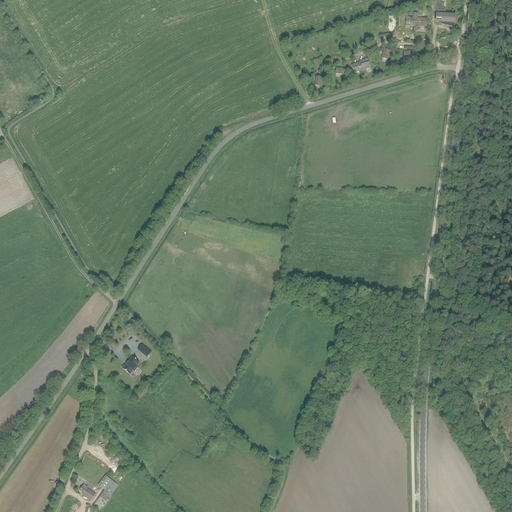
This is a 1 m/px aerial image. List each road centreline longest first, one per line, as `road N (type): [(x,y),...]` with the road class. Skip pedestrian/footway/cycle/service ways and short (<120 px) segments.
road 1 (unclassified): [(117,303),(228,137),(437,67),(463,68)]
road 2 (secondary): [(423,511),(422,398),(463,68)]
road 3 (unclassified): [(0,475),(117,303)]
road 4 (track): [(89,348),(94,405),(56,511)]
road 5 (track): [(437,67),(431,46),(387,44),(324,67)]
